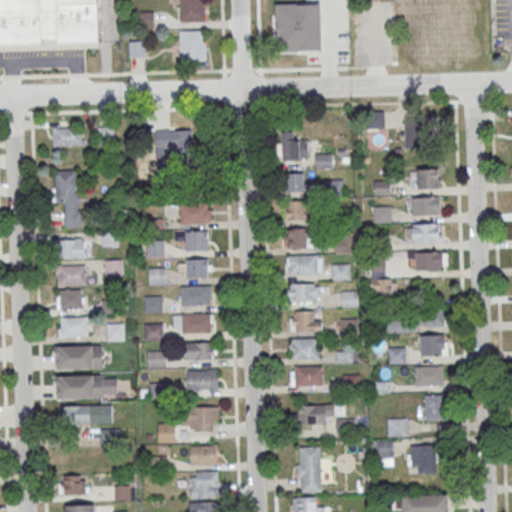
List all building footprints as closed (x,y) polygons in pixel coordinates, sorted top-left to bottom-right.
[(95,0),(0,0),(0,44),(43,43),(43,38),(55,38),(56,41),(97,40),(95,0)] [(179,0),(180,21),(204,21),(203,0),(179,0)] [(180,60),(205,60),(205,30),(180,30),(180,60)] [(130,57),(143,57),(143,41),(130,41),(130,57)] [(432,147),(432,121),(405,121),(405,147),(432,147)] [(98,142),(113,142),(113,126),(98,126),(98,142)] [(52,127),(52,145),(81,145),(81,127),(52,127)] [(155,130),(156,154),(194,153),(193,129),(155,130)] [(308,158),(308,139),(294,139),(294,131),(282,131),(282,158),(308,158)] [(315,167),(332,167),(332,154),(315,154),(315,167)] [(441,188),(441,168),(410,168),(410,188),(441,188)] [(78,170),(55,170),(55,200),(64,200),(64,226),(79,226),(78,170)] [(285,172),(285,191),(305,191),(305,172),(285,172)] [(343,195),(343,179),(326,179),(326,195),(343,195)] [(390,194),(390,180),(374,180),(374,194),(390,194)] [(411,215),(441,215),(441,196),(411,196),(411,215)] [(285,219),(309,219),(309,200),(285,200),(285,219)] [(180,222),(210,222),(210,203),(180,203),(180,222)] [(391,206),(372,206),(372,222),(391,222),(391,206)] [(441,223),(411,223),(411,242),(441,242),(441,223)] [(310,228),(285,228),(285,248),(310,248),(310,228)] [(188,231),(188,250),(208,250),(208,231),(188,231)] [(118,247),(118,232),(102,232),(102,247),(118,247)] [(336,251),(352,251),(352,235),(336,235),(336,251)] [(58,257),(84,257),(84,239),(58,239),(58,257)] [(164,240),(146,240),(146,256),(164,256),(164,240)] [(414,261),(414,271),(447,271),(447,252),(408,252),(408,261),(414,261)] [(319,255),(288,254),(288,273),(319,274),(319,255)] [(178,277),(210,277),(210,258),(178,258),(178,277)] [(105,259),(105,276),(123,276),(123,259),(105,259)] [(370,270),(384,270),(384,259),(370,259),(370,270)] [(349,278),(349,264),(332,264),(332,278),(349,278)] [(56,266),(56,285),(85,285),(85,266),(56,266)] [(148,267),(148,283),(165,283),(165,267),(148,267)] [(370,279),(371,301),(397,300),(396,278),(370,279)] [(287,301),(320,301),(320,283),(287,283),(287,301)] [(181,305),(210,305),(210,285),(181,285),(181,305)] [(82,290),(57,290),(57,309),(82,309),(82,290)] [(342,306),(356,306),(356,290),(342,290),(342,306)] [(161,296),(145,296),(145,311),(161,311),(161,296)] [(447,326),(447,310),(423,310),(423,326),(447,326)] [(290,311),(290,330),(321,330),(321,311),(290,311)] [(211,313),(181,313),(181,332),(211,332),(211,313)] [(87,317),(58,317),(58,337),(87,337),(87,317)] [(414,333),(414,319),(378,319),(378,333),(414,333)] [(107,323),(107,340),(125,340),(125,323),(107,323)] [(144,323),(144,339),(161,339),(161,323),(144,323)] [(446,335),(419,335),(419,356),(446,356),(446,335)] [(289,338),(289,358),(318,358),(318,338),(289,338)] [(213,359),(213,341),(185,341),(185,359),(213,359)] [(102,346),(54,346),(55,368),(102,368),(102,346)] [(388,347),(388,363),(405,363),(405,347),(388,347)] [(164,367),(164,350),(147,350),(147,367),(164,367)] [(290,366),(290,386),(323,386),(323,366),(290,366)] [(443,366),(415,366),(415,385),(443,385),(443,366)] [(218,390),(218,369),(186,369),(186,390),(218,390)] [(117,397),(116,374),(56,375),(56,398),(117,397)] [(165,398),(165,382),(149,382),(149,398),(165,398)] [(444,419),(444,394),(424,394),(424,419),(444,419)] [(326,423),(326,416),(335,416),(335,404),(296,404),(296,423),(326,423)] [(60,423),(112,423),(112,405),(60,405),(60,423)] [(218,406),(183,406),(183,430),(218,430),(218,406)] [(355,418),(336,418),(336,435),(355,435),(355,418)] [(388,435),(405,435),(405,418),(388,418),(388,435)] [(158,443),(175,443),(175,423),(158,423),(158,443)] [(120,428),(100,428),(100,445),(120,445),(120,428)] [(392,442),(378,442),(378,464),(392,464),(392,442)] [(189,463),(217,463),(217,445),(189,445),(189,463)] [(408,445),(408,473),(437,473),(437,445),(408,445)] [(321,446),(298,446),(298,491),(321,491),(321,446)] [(132,454),(122,454),(122,468),(132,468),(132,454)] [(149,471),(167,471),(167,455),(149,455),(149,471)] [(218,496),(218,470),(190,470),(190,496),(218,496)] [(85,475),(60,475),(60,493),(85,493),(85,475)] [(132,499),(132,485),(114,485),(114,499),(132,499)] [(448,511),(449,494),(402,494),(401,511),(448,511)] [(324,511),(325,506),(317,506),(317,497),(293,497),(292,511),(324,511)] [(217,511),(217,502),(189,502),(189,511),(217,511)]
